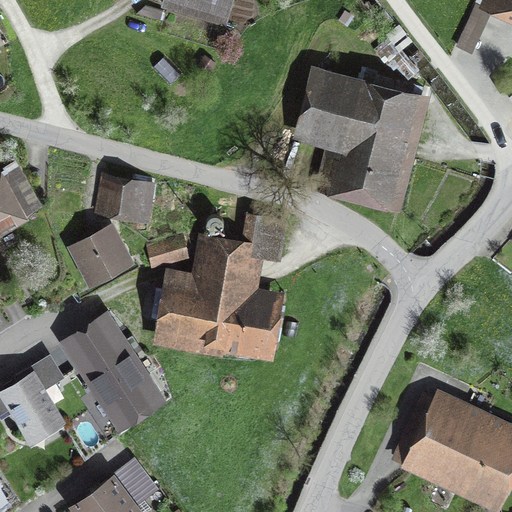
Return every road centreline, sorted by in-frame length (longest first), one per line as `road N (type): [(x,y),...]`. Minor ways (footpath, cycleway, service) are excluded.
road 1 (unclassified): [(424,287),(330,216),(0,123)]
road 2 (unknown): [(45,328),(110,293),(374,242)]
road 3 (unclassified): [(315,511),(424,287)]
road 4 (track): [(511,148),(397,0)]
road 5 (track): [(66,140),(11,0)]
road 6 (residential): [(511,194),(424,287)]
